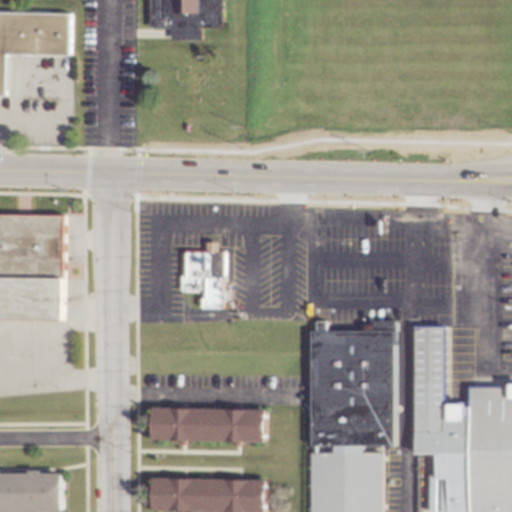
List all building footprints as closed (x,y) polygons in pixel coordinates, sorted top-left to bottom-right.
[(151,0),(151,27),(173,27),(173,40),(202,40),(202,27),(224,27),(224,0),(151,0)] [(71,55),(72,13),(0,12),(0,45),(0,95),(8,96),(8,55),(71,55)] [(0,259),(0,319),(64,320),(65,215),(1,214),(0,259)] [(227,254),(228,312),(205,312),(205,296),(181,296),(181,254),(227,254)] [(474,386),(511,386),(511,511),(474,511),(475,455),(416,455),(416,328),(448,327),(448,414),(475,414),(474,386)] [(315,330),(315,511),(383,511),(382,460),(381,448),(399,447),(397,330),(315,330)] [(269,410),(154,408),(154,441),(268,443),(269,410)] [(0,472),(0,511),(62,511),(62,472),(0,472)] [(268,511),(269,479),(155,479),(154,511),(218,511),(268,511)]
